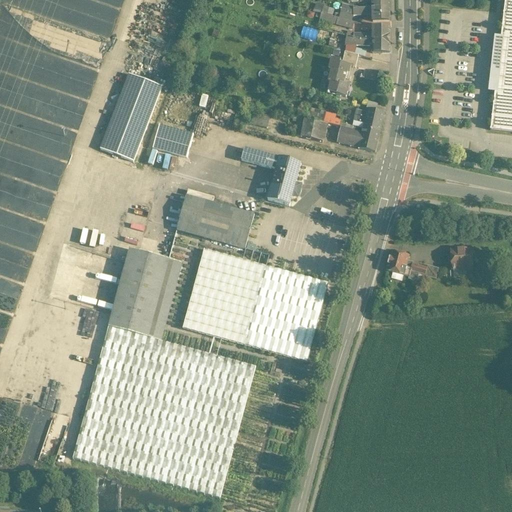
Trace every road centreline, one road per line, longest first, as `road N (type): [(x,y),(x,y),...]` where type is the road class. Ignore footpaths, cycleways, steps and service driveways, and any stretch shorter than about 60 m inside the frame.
road 1 (secondary): [(391,170),(297,511)]
road 2 (secondary): [(409,0),(406,92),(391,170)]
road 3 (secondary): [(391,170),(511,194)]
